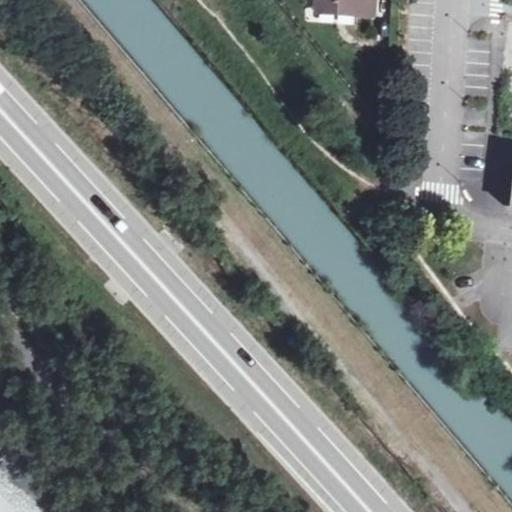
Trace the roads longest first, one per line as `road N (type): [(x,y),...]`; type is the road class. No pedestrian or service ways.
road 1 (track): [(10,0),(471,511)]
road 2 (trunk): [(0,108),(371,511)]
road 3 (residential): [(511,231),(457,223),(441,212),(452,0)]
